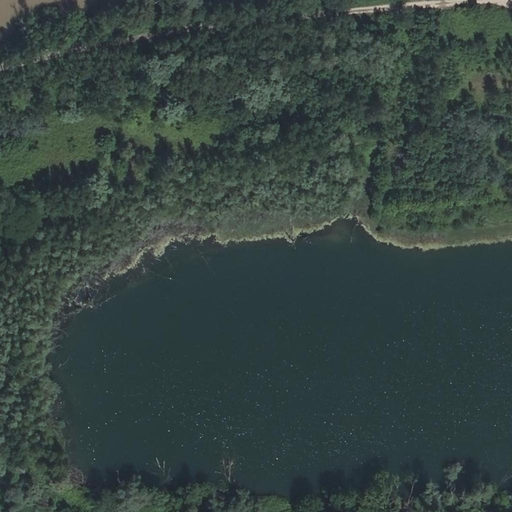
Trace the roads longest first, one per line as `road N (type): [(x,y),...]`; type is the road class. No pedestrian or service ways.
road 1 (track): [(15,65),(92,90),(161,144),(200,158),(292,156),(409,138),(490,87),(511,47)]
road 2 (track): [(480,0),(235,22),(0,68)]
